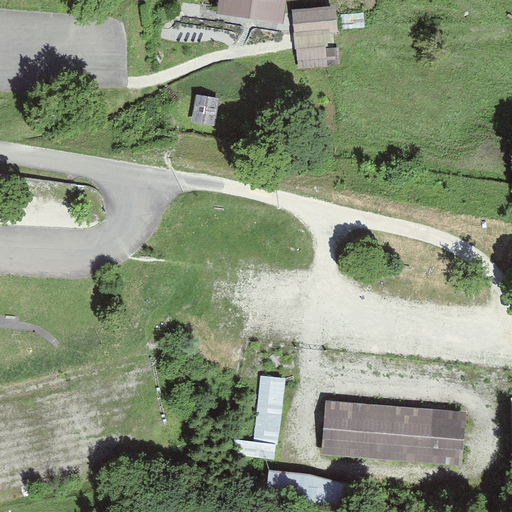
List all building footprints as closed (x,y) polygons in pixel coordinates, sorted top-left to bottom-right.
[(229,0),(229,8),(275,14),(276,0),(229,0)] [(295,17),(297,37),(335,33),(334,13),(295,17)] [(326,67),(325,52),(298,54),(300,69),(326,67)] [(198,100),(195,121),(211,124),(215,103),(198,100)] [(285,381),(260,377),(253,445),(233,442),(231,456),(275,462),(285,381)] [(326,404),(322,456),(463,468),(465,415),(326,404)] [(266,498),(343,510),(345,488),(308,476),(270,474),(266,498)]
